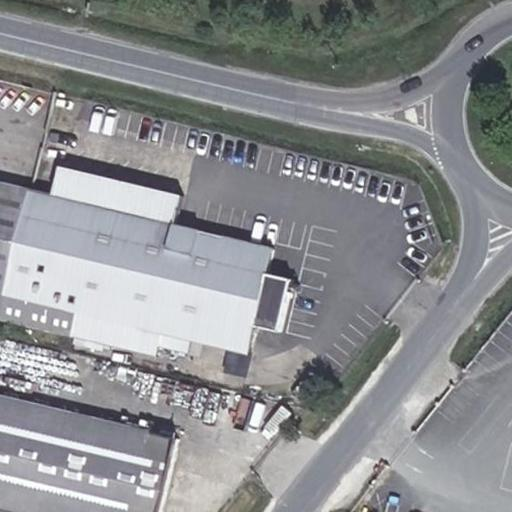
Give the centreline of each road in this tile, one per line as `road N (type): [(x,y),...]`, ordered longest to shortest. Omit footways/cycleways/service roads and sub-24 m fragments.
road 1 (secondary): [(0,30),(298,105)]
road 2 (unknown): [(217,166),(333,214),(448,317)]
road 3 (tertiary): [(293,511),(448,317)]
road 4 (unknown): [(361,426),(451,483),(511,506)]
road 5 (secondary): [(298,105),(413,137),(456,159)]
road 6 (secondary): [(458,67),(405,95),(298,105)]
road 7 (tertiary): [(476,190),(476,241),(448,317)]
